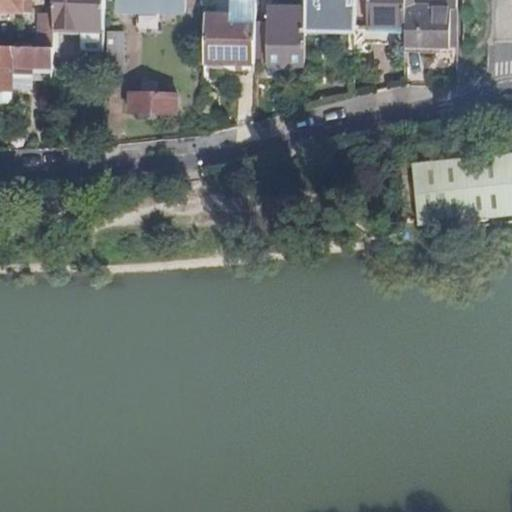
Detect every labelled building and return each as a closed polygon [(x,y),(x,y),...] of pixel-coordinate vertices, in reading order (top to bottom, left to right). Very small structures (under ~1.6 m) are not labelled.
[(0,0),(0,16),(24,17),(24,2),(32,2),(32,0),(0,0)] [(56,0),(56,28),(106,29),(106,0),(56,0)] [(158,0),(119,0),(119,15),(158,16),(158,0)] [(356,0),(306,0),(306,13),(306,30),(356,31),(356,0)] [(406,4),(406,0),(368,0),(368,28),(406,28),(406,4)] [(455,52),(455,13),(453,13),(453,0),(431,0),(431,9),(414,9),(414,4),(406,4),(406,28),(406,52),(455,52)] [(206,20),(205,68),(255,69),(256,13),(232,12),(232,20),(206,20)] [(268,70),(306,71),(306,30),(306,13),(269,13),(268,70)] [(123,72),(123,29),(108,29),(107,72),(123,72)] [(19,37),(18,52),(51,52),(51,38),(19,37)] [(18,52),(0,51),(0,94),(14,94),(15,78),(33,78),(33,80),(55,81),(55,52),(51,52),(18,52)] [(14,94),(0,94),(0,107),(10,107),(14,103),(14,94)] [(179,100),(133,98),(132,119),(178,119),(179,100)] [(511,216),(511,149),(415,160),(422,226),(511,216)]
